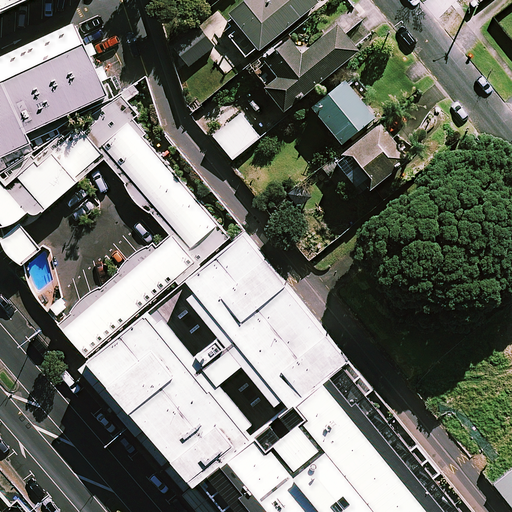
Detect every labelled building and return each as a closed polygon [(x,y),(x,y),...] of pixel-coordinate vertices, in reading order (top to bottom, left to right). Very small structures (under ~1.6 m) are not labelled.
[(0,0),(0,16),(34,0),(0,0)] [(321,0),(245,0),(229,13),(258,50),(321,0)] [(358,49),(337,24),(302,53),(290,39),(264,60),(278,76),(264,87),(284,110),(358,49)] [(201,26),(172,45),(187,66),(215,47),(201,26)] [(0,182),(52,148),(67,138),(62,129),(119,101),(96,51),(91,54),(78,28),(0,65),(0,182)] [(375,115),(345,79),(312,107),(342,142),(375,115)] [(90,135),(84,127),(67,138),(52,148),(0,182),(0,233),(5,234),(14,232),(26,226),(35,217),(38,220),(44,220),(48,216),(50,217),(86,187),(84,184),(109,162),(176,239),(161,251),(158,248),(64,327),(93,360),(181,285),(184,288),(205,270),(203,268),(235,241),(148,140),(151,137),(138,123),(144,118),(127,99),(96,119),(101,125),(90,135)] [(261,136),(242,112),(214,134),(232,158),(261,136)] [(406,156),(377,123),(339,157),(367,190),(406,156)] [(28,227),(7,240),(16,259),(31,270),(50,253),(28,227)] [(222,495),(249,473),(273,453),(233,405),(272,372),(311,419),(342,393),(359,380),(246,243),(198,283),(255,351),(215,384),(158,315),(98,364),(212,503),(222,495)] [(491,355),(486,360),(511,389),(511,319),(482,345),(491,355)] [(435,383),(490,451),(511,433),(511,401),(481,363),(474,369),(466,359),(435,383)] [(469,511),(383,408),(359,380),(342,393),(311,419),(273,453),(249,473),(222,495),(235,511),(469,511)] [(511,471),(495,485),(511,505),(511,471)] [(0,511),(8,511),(15,506),(0,486),(0,511)]
